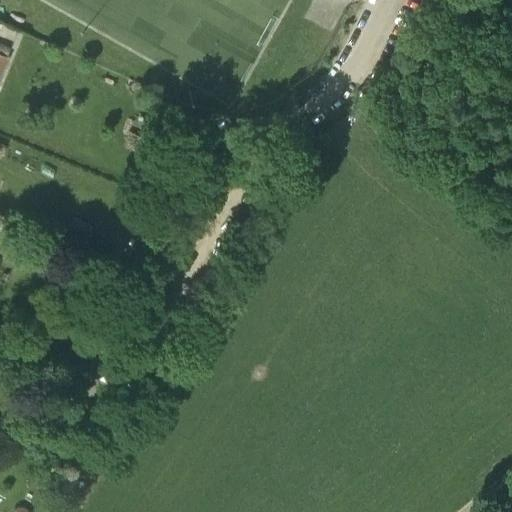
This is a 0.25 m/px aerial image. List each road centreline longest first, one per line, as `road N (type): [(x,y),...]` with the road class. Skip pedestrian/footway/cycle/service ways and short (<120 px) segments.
road 1 (residential): [(65,511),(95,342),(139,231),(197,148),(280,113)]
road 2 (track): [(280,113),(136,349),(85,393)]
road 3 (unclassified): [(280,113),(308,104),(350,71),(393,0)]
